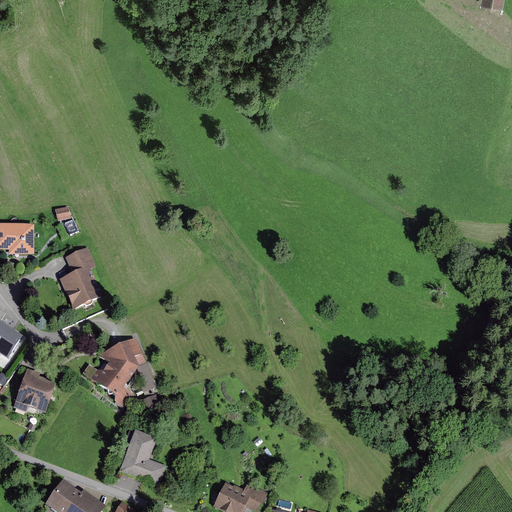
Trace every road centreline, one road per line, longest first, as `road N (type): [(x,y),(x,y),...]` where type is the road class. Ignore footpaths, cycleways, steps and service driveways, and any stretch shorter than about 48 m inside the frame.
road 1 (track): [(393,511),(424,473),(511,283)]
road 2 (residential): [(0,444),(166,511)]
